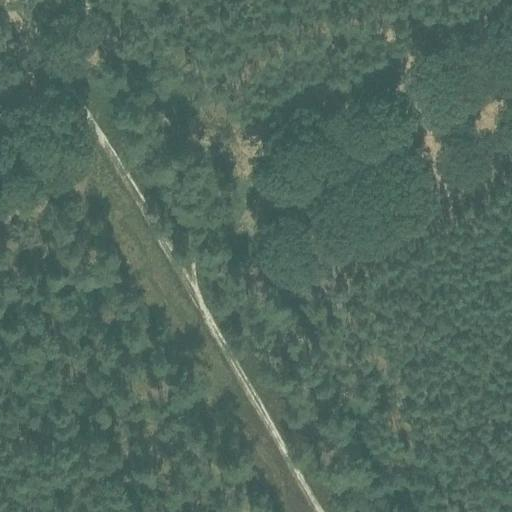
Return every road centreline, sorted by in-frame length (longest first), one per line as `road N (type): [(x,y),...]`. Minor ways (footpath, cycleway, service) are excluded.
road 1 (track): [(189,285),(320,511)]
road 2 (track): [(88,113),(189,285)]
road 3 (track): [(21,0),(88,113)]
